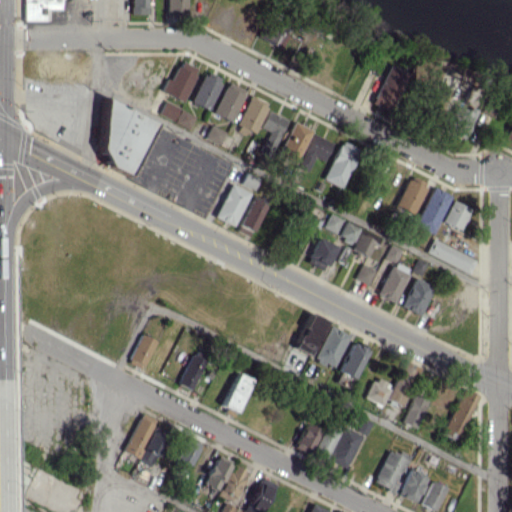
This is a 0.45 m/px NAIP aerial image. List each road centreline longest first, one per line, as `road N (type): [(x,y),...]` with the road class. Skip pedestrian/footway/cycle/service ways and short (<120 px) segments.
road 1 (residential): [(0,38),(189,37),(450,170),(511,170)]
road 2 (secondary): [(511,387),(166,219)]
road 3 (residential): [(377,511),(35,337)]
road 4 (residential): [(497,170),(495,511)]
road 5 (secondary): [(166,219),(0,136)]
